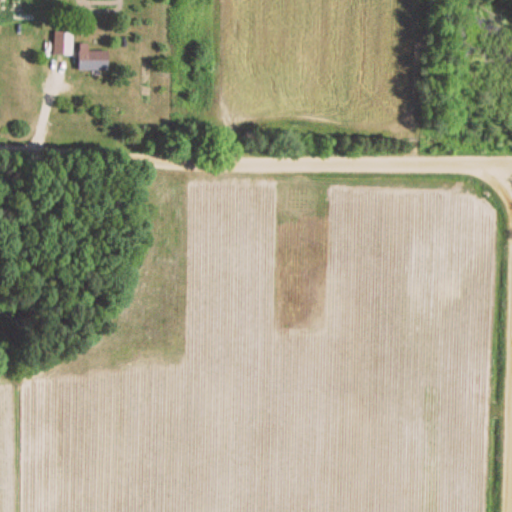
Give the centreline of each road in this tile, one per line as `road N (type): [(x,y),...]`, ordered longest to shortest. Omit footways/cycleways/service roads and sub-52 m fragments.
road 1 (residential): [(0,139),(511,139)]
road 2 (residential): [(494,511),(504,139)]
